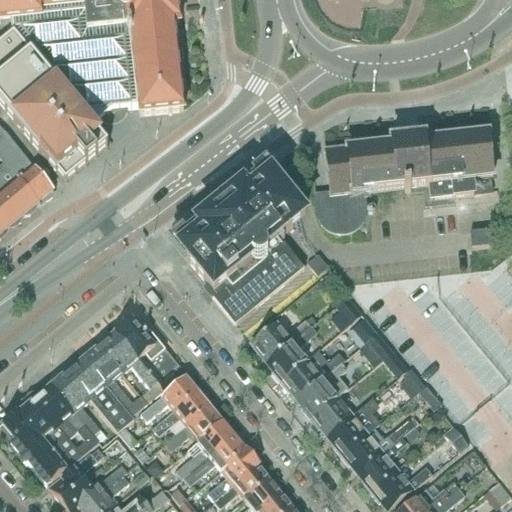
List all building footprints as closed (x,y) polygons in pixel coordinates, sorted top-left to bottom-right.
[(2,48),(0,49),(0,108),(65,187),(107,152),(90,131),(107,118),(108,119),(110,120),(114,119),(116,117),(117,115),(118,113),(139,111),(140,119),(183,114),(174,27),(180,27),(176,0),(0,0),(0,25),(1,26),(2,48)] [(53,196),(6,139),(0,133),(0,162),(4,167),(38,208),(45,202),(47,205),(53,200),(51,198),(53,196)] [(480,183),(492,182),(488,138),(425,145),(424,141),(418,141),(417,142),(416,143),(416,144),(400,146),(400,145),(399,144),(398,144),(391,144),(392,148),(326,156),(330,198),(315,200),(317,214),(316,214),(316,220),(317,222),(318,225),(318,226),(320,229),(325,234),(331,238),(338,240),(345,239),(352,237),(358,233),(359,231),(361,230),(362,228),(363,226),(364,224),(364,222),(365,220),(365,218),(365,216),(363,196),(404,191),(404,196),(410,195),(410,191),(428,189),(430,203),(454,201),(454,202),(497,197),(497,194),(482,196),(480,183)] [(25,221),(35,213),(34,211),(38,208),(4,167),(0,169),(0,175),(0,176),(0,192),(23,220),(24,219),(25,221)] [(299,215),(279,191),(271,181),(269,182),(267,184),(268,185),(185,254),(184,252),(182,254),(181,253),(180,255),(208,289),(209,288),(217,299),(213,302),(235,329),(255,313),(254,313),(302,273),(276,241),(279,239),(283,244),(284,242),(282,240),(293,231),(288,224),(297,216),(297,217),(299,215)] [(0,192),(0,222),(8,232),(12,229),(13,231),(18,227),(17,225),(23,220),(0,192)] [(0,240),(1,241),(6,237),(5,236),(8,232),(0,222),(0,240)] [(494,250),(494,249),(492,234),(470,237),(472,253),(494,250)] [(328,273),(327,271),(318,260),(307,268),(318,281),(328,273)] [(350,330),(362,320),(347,301),(335,311),(350,330)] [(135,324),(133,325),(131,323),(115,337),(116,339),(163,395),(179,383),(173,374),(178,370),(149,335),(146,338),(135,324)] [(360,352),(377,338),(365,323),(348,338),(360,352)] [(292,347),(301,340),(311,332),(305,325),(286,341),(276,328),(262,339),(261,338),(253,344),(254,346),(252,348),(267,367),(292,347)] [(306,346),(315,338),(311,332),(301,340),(306,346)] [(147,409),(163,395),(116,339),(110,344),(106,344),(102,348),(102,351),(101,352),(122,379),(131,372),(149,394),(141,401),(147,409)] [(377,339),(369,346),(380,361),(389,354),(377,339)] [(280,387),(307,366),(292,347),(267,367),(275,376),(273,378),(280,387)] [(114,386),(122,379),(101,352),(99,353),(96,352),(91,356),(91,359),(85,365),(131,421),(144,410),(138,403),(132,408),(114,386)] [(318,356),(307,366),(280,387),(288,397),(290,396),(297,404),(332,375),(344,366),(339,359),(327,368),(318,356)] [(402,380),(407,376),(392,358),(383,365),(398,383),(402,380)] [(134,425),(131,421),(85,365),(78,370),(75,370),(70,374),(70,377),(68,378),(90,405),(117,438),(134,425)] [(410,404),(425,391),(410,373),(407,376),(402,380),(405,384),(399,389),(410,404)] [(310,424),(347,394),(332,375),(297,404),(304,414),(303,415),(310,424)] [(81,412),(90,405),(68,378),(67,379),(64,378),(59,383),(59,386),(52,391),(93,441),(100,435),(81,412)] [(195,388),(191,389),(186,382),(141,419),(146,427),(168,410),(173,417),(198,397),(197,396),(198,393),(195,388)] [(99,448),(93,441),(52,391),(46,396),(42,396),(37,400),(37,404),(36,405),(72,449),(81,441),(85,446),(76,453),(83,461),(99,448)] [(207,403),(203,404),(198,397),(173,417),(153,434),(158,442),(180,424),(186,432),(210,412),(209,411),(210,408),(207,403)] [(352,421),(337,403),(337,402),(310,424),(318,434),(320,432),(327,441),(352,421)] [(76,453),(72,449),(36,405),(20,417),(67,474),(83,461),(76,453)] [(370,419),(377,413),(371,405),(352,421),(327,441),(335,450),(333,452),(340,461),(374,434),(379,430),(370,419)] [(219,418),(216,419),(210,412),(186,432),(165,449),(170,457),(192,439),(198,447),(223,427),(221,426),(223,422),(219,418)] [(19,415),(17,417),(15,414),(9,418),(12,421),(2,429),(4,431),(2,433),(14,446),(10,449),(26,469),(27,467),(46,491),(67,474),(20,417),(19,415)] [(358,478),(407,438),(414,432),(408,425),(383,446),(374,434),(340,461),(348,471),(350,469),(358,478)] [(182,485),(184,483),(234,442),(229,436),(230,434),(226,430),(224,428),(223,427),(198,447),(188,456),(194,462),(175,477),(182,485)] [(459,458),(468,451),(453,432),(444,440),(459,458)] [(130,452),(132,450),(136,448),(124,433),(119,437),(130,452)] [(405,447),(411,443),(407,438),(358,478),(365,487),(363,489),(371,498),(397,476),(388,465),(398,457),(397,456),(406,448),(405,447)] [(220,477),(246,455),(244,453),(244,450),(241,447),(239,447),(234,442),(184,483),(190,490),(215,470),(220,477)] [(143,467),(149,462),(141,451),(134,457),(143,467)] [(104,461),(100,457),(97,454),(48,494),(61,509),(86,488),(80,481),(97,467),(97,466),(104,461)] [(213,507),(259,468),(247,454),(246,455),(220,477),(226,484),(207,499),(213,507)] [(258,470),(259,469),(259,468),(213,507),(217,511),(222,511),(239,499),(244,505),(270,485),(268,483),(268,480),(265,476),(262,476),(258,470)] [(85,511),(123,481),(127,478),(121,471),(92,495),(86,488),(61,509),(63,511),(85,511)] [(384,511),(392,511),(432,480),(426,473),(407,488),(397,476),(371,498),(378,508),(380,506),(384,511)] [(144,475),(133,484),(138,491),(149,482),(144,475)] [(112,502),(129,488),(123,481),(85,511),(113,511),(117,509),(112,502)] [(436,511),(458,495),(463,491),(457,483),(433,504),(426,495),(405,511),(436,511)] [(274,487),(271,487),(270,485),(244,505),(250,511),(249,511),(265,511),(282,499),(277,494),(277,492),(274,487)] [(495,511),(497,511),(510,501),(498,486),(484,498),(495,511)] [(162,496),(161,496),(155,487),(139,500),(141,502),(127,511),(119,511),(117,509),(113,511),(142,511),(146,509),(152,504),(162,496)] [(179,510),(186,504),(177,494),(171,499),(179,510)] [(451,511),(464,502),(458,495),(436,511),(451,511)] [(148,511),(156,511),(168,504),(162,496),(152,504),(146,509),(148,511)] [(288,505),(286,505),(282,499),(265,511),(291,511),(292,509),(288,505)]
